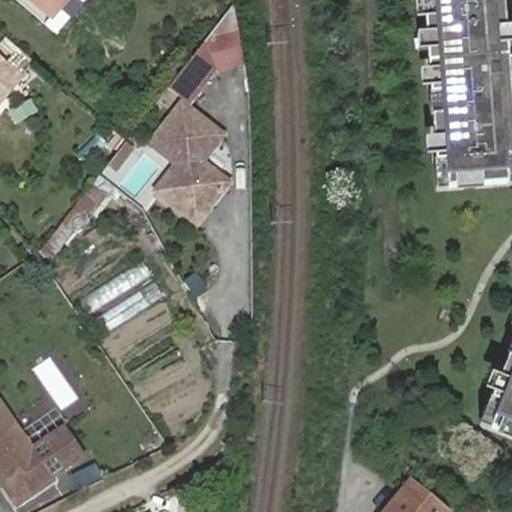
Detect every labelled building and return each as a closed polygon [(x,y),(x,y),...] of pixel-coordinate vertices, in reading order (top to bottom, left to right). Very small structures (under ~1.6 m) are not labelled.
[(51,19),(29,0),(13,0),(44,26),(51,19)] [(86,0),(29,0),(51,19),(44,26),(56,36),(86,0)] [(425,0),(442,187),(511,181),(511,55),(510,55),(505,0),(425,0)] [(0,101),(22,78),(0,59),(0,101)] [(17,123),(38,112),(32,99),(10,110),(17,123)] [(188,104),(154,147),(179,168),(160,192),(201,223),(234,180),(205,158),(224,134),(188,104)] [(511,354),(484,423),(511,434),(511,354)] [(0,400),(0,467),(2,468),(19,494),(49,473),(52,477),(84,455),(65,427),(33,449),(0,400)] [(411,481),(385,511),(445,511),(447,511),(411,481)]
